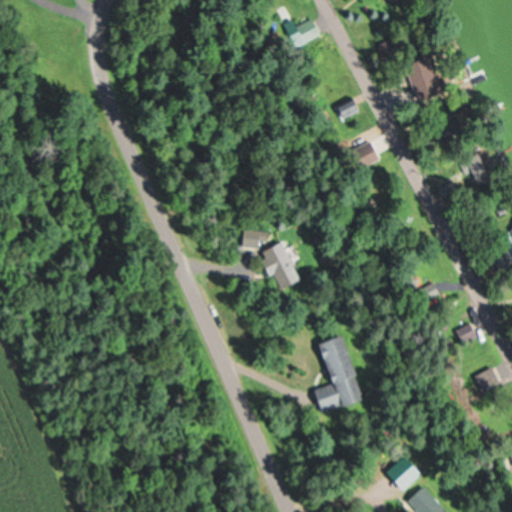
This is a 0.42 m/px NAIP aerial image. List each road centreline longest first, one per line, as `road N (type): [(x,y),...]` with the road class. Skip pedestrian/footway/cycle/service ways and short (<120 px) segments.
road 1 (residential): [(292,511),(109,106),(94,41),(106,0)]
road 2 (residential): [(511,360),(323,0)]
